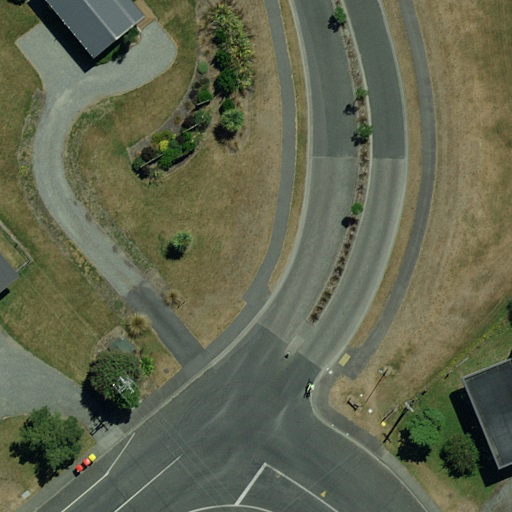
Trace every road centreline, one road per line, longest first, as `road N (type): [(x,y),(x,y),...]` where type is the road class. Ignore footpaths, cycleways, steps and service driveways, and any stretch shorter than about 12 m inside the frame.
road 1 (residential): [(359,0),(385,98),(386,225),(339,331),(257,385)]
road 2 (residential): [(257,385),(331,214),(332,111),(306,0)]
road 3 (residential): [(336,511),(210,429)]
road 4 (residential): [(210,429),(113,511)]
